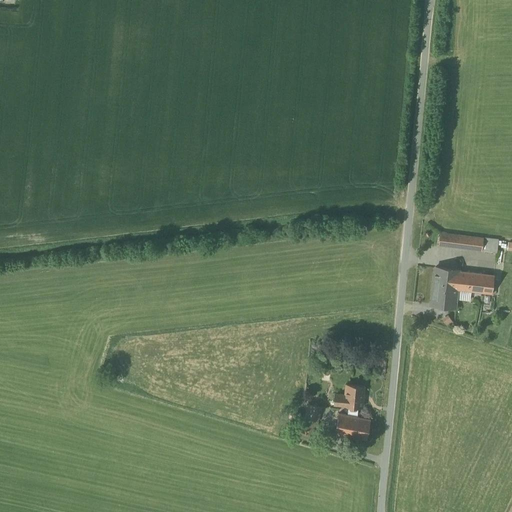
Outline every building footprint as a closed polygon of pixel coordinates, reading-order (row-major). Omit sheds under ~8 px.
[(483,238),(440,233),(438,245),(481,251),(483,238)] [(457,289),(459,270),(436,267),(432,305),(456,308),(458,289),(457,289)] [(457,289),(458,289),(496,294),(498,279),(494,279),(494,275),(459,270),(457,289)] [(349,406),(348,414),(358,416),(358,407),(363,407),(365,385),(347,384),(346,395),(345,406),(349,406)] [(335,405),(345,406),(346,395),(336,394),(335,405)] [(313,435),(321,407),(308,403),(299,430),(313,435)] [(300,413),(291,411),(290,418),(297,420),(300,413)] [(371,419),(358,416),(348,414),(339,413),(335,433),(367,439),(371,419)]
